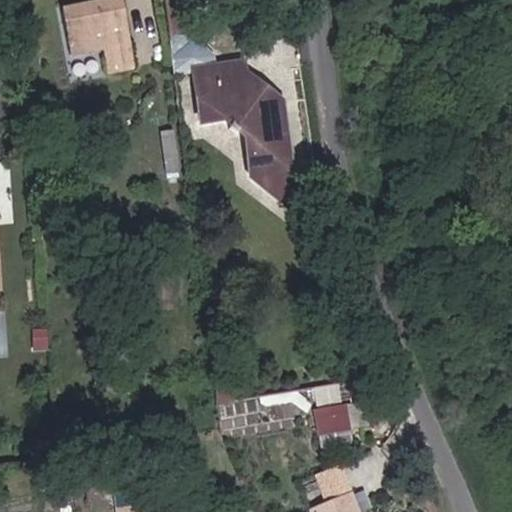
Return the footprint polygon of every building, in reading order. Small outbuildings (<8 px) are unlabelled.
[(126,0),(110,0),(66,9),(76,58),(107,51),(114,78),(143,73),(126,0)] [(171,0),(177,41),(206,39),(201,0),(171,0)] [(256,180),(302,213),(292,106),(254,76),(252,63),(196,70),(204,128),(228,123),(253,141),(256,180)] [(1,162),(0,162),(0,295),(12,294),(1,162)] [(146,385),(184,385),(184,366),(146,366),(146,385)] [(387,408),(399,400),(388,384),(377,393),(387,408)] [(318,435),(351,432),(348,403),(315,406),(318,435)] [(366,511),(348,467),(321,476),(331,504),(315,511),(366,511)]
